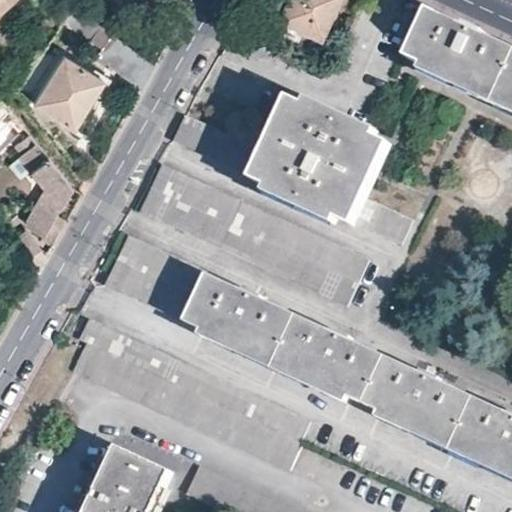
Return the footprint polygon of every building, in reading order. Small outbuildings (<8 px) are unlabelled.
[(74,2),(71,0),(62,0),(54,13),(61,19),(74,2)] [(335,0),(283,0),(275,16),(318,37),(335,0)] [(61,19),(66,22),(104,51),(117,34),(74,2),(61,19)] [(511,48),(477,33),(431,11),(410,58),(511,105),(511,48)] [(140,87),(154,62),(117,34),(104,51),(100,56),(140,87)] [(60,52),(30,100),(71,127),(82,109),(77,107),(96,75),(60,52)] [(267,151),(263,160),(255,176),(355,223),(392,144),(293,97),(276,131),(267,151)] [(174,139),(255,177),(255,176),(263,160),(267,151),(186,114),(174,139)] [(2,117),(0,119),(0,153),(1,154),(20,134),(2,117)] [(41,146),(35,140),(17,154),(23,160),(41,146)] [(64,175),(41,146),(23,160),(43,186),(25,217),(25,220),(25,222),(26,223),(27,225),(43,234),(58,209),(47,203),(64,175)] [(369,257),(162,162),(140,210),(346,305),(369,257)] [(368,197),(355,223),(401,244),(413,218),(368,197)] [(26,226),(14,236),(28,256),(31,254),(38,242),(26,226)] [(129,234),(117,260),(130,266),(119,291),(187,322),(202,291),(210,275),(211,273),(129,234)] [(130,266),(117,260),(111,273),(105,284),(119,291),(130,266)] [(210,275),(202,291),(188,321),(511,471),(511,415),(210,275)] [(310,419),(90,317),(79,340),(88,345),(299,441),(310,419)] [(299,441),(88,345),(74,371),(288,472),(302,442),(299,441)] [(154,511),(174,470),(121,446),(89,511),(154,511)] [(295,511),(202,467),(189,493),(227,511),(295,511)]
